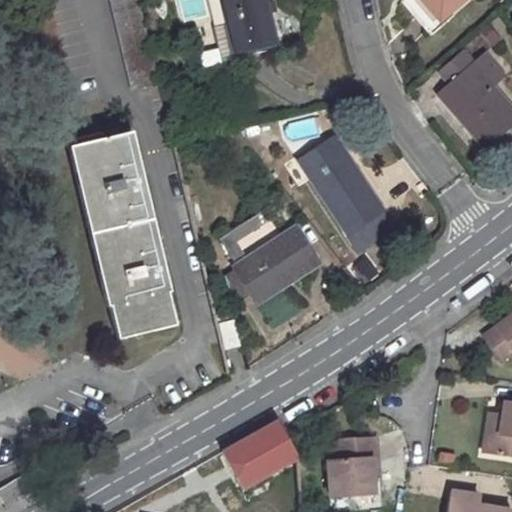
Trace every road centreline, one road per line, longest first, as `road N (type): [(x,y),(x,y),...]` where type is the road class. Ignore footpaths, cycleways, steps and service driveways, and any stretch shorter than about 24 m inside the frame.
road 1 (secondary): [(66,511),(289,386),(491,245)]
road 2 (residential): [(491,245),(376,80),(359,0)]
road 3 (unknown): [(411,465),(423,292)]
